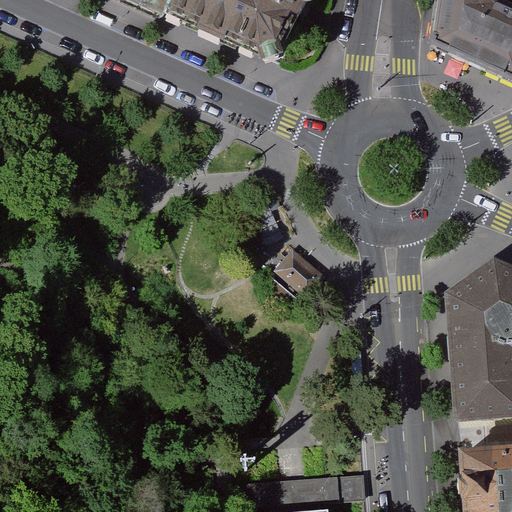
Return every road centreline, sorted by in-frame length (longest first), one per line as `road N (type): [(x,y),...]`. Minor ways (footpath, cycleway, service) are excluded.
road 1 (residential): [(17,0),(343,148)]
road 2 (tertiary): [(411,511),(393,226)]
